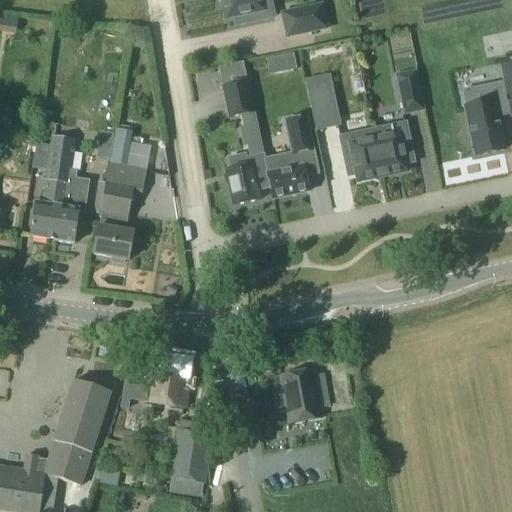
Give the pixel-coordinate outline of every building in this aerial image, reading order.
[(273,19),(268,0),(221,0),(226,20),(232,18),(234,28),(273,19)] [(325,31),(320,8),(281,16),(286,40),(325,31)] [(218,71),(222,90),(221,90),(228,120),(252,115),(246,85),(242,66),(218,71)] [(471,143),(474,158),(503,152),(496,119),(510,116),(510,119),(511,118),(511,66),(500,70),(504,90),(477,96),(479,108),(464,111),(468,126),(464,127),(468,144),(471,143)] [(415,74),(395,78),(403,117),(423,113),(415,74)] [(328,79),(306,83),(316,132),(338,127),(328,79)] [(290,156),(263,162),(269,190),(272,202),(273,201),(306,193),(306,194),(307,194),(304,179),(318,176),(305,119),(283,124),(290,156)] [(25,122),(22,143),(36,145),(39,123),(25,122)] [(404,126),(372,132),(382,177),(405,173),(403,167),(413,165),(404,126)] [(382,177),(372,132),(339,140),(347,179),(357,177),(358,183),(382,177)] [(35,205),(30,238),(73,245),(78,212),(84,212),(88,182),(68,179),(71,151),(51,148),(35,146),(31,170),(41,171),(40,182),(43,182),(45,172),(46,172),(41,205),(35,205)] [(104,151),(102,161),(121,164),(123,154),(104,151)] [(269,190),(263,162),(263,158),(245,161),(244,157),(227,161),(230,172),(225,173),(232,208),(259,202),(257,193),(269,190)] [(98,230),(93,258),(111,261),(110,266),(113,266),(123,268),(124,263),(127,264),(132,236),(116,233),(117,224),(125,225),(131,192),(138,193),(139,193),(143,174),(108,168),(99,221),(100,221),(98,230)] [(152,356),(146,405),(185,411),(192,361),(152,356)] [(313,372),(279,378),(287,426),(321,420),(313,372)] [(0,511),(53,511),(54,508),(55,495),(57,483),(80,491),(109,397),(72,385),(47,465),(37,463),(37,462),(26,460),(23,475),(0,471),(0,511)] [(177,434),(170,482),(205,487),(212,440),(177,434)] [(99,471),(96,485),(115,489),(118,475),(99,471)]
